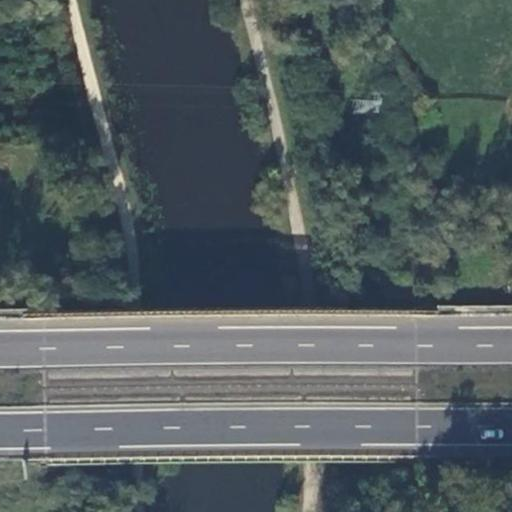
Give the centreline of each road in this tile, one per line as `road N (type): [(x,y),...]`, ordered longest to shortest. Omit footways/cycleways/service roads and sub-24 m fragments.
road 1 (trunk): [(0,432),(511,427)]
road 2 (trunk): [(511,346),(0,350)]
